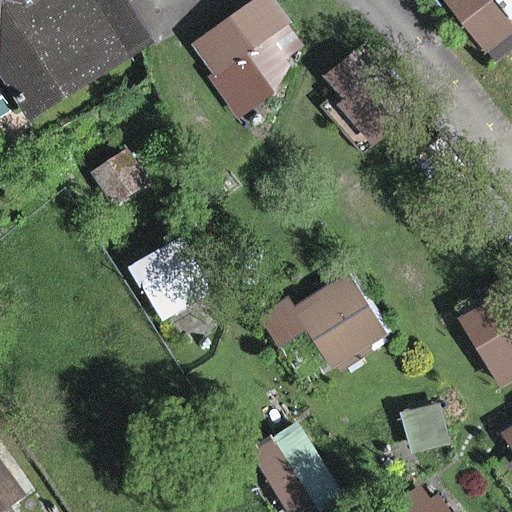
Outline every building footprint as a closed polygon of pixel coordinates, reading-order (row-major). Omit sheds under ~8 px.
[(0,0),(0,75),(6,72),(40,126),(178,38),(153,0),(0,0)] [(307,20),(293,0),(262,0),(206,39),(256,112),(289,89),(305,59),(286,34),(307,20)] [(511,46),(511,0),(460,0),(505,53),(511,46)] [(423,112),(371,45),(338,71),(390,138),(423,112)] [(105,170),(126,200),(152,181),(131,151),(105,170)] [(178,315),(230,284),(196,229),(145,259),(178,315)] [(404,332),(363,269),(312,301),(304,289),(276,307),(299,342),(324,326),(350,366),(404,332)] [(511,288),(475,311),(511,369),(511,288)] [(462,437),(454,398),(415,406),(423,445),(462,437)] [(309,511),(325,511),(360,490),(313,416),(267,445),(309,511)] [(0,511),(37,511),(55,500),(0,422),(0,511)] [(471,511),(454,488),(420,511),(471,511)]
